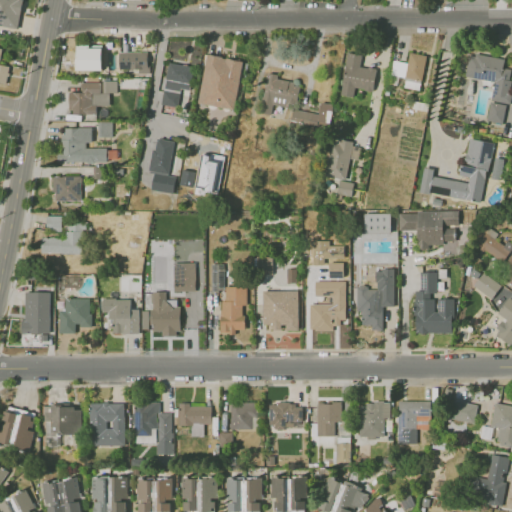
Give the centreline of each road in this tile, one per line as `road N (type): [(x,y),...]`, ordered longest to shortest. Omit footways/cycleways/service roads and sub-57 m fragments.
road 1 (residential): [(511,18),(52,17)]
road 2 (tertiary): [(55,0),(0,280)]
road 3 (residential): [(255,371),(0,369)]
road 4 (residential): [(455,370),(255,371)]
